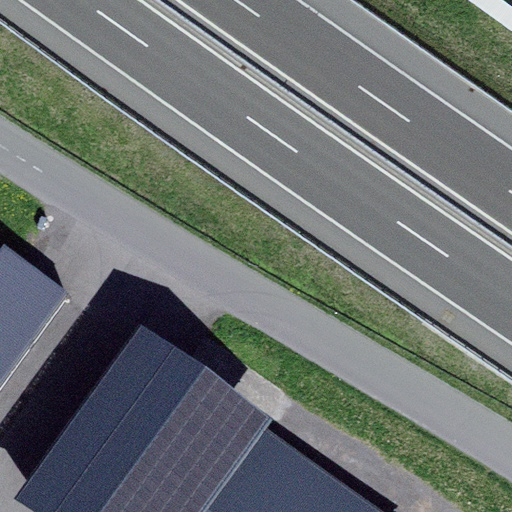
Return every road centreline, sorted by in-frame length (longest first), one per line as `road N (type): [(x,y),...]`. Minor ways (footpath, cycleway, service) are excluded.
road 1 (unclassified): [(0,137),(511,460)]
road 2 (motorway): [(84,0),(511,299)]
road 3 (motorway): [(511,194),(233,0)]
